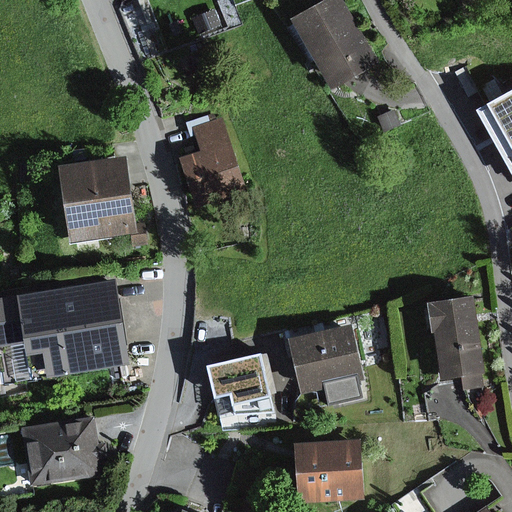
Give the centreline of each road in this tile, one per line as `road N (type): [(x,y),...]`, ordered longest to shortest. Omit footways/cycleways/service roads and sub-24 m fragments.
road 1 (residential): [(133,511),(163,424),(182,322),(184,246),(171,177),(105,0)]
road 2 (residential): [(380,0),(495,193),(511,314)]
